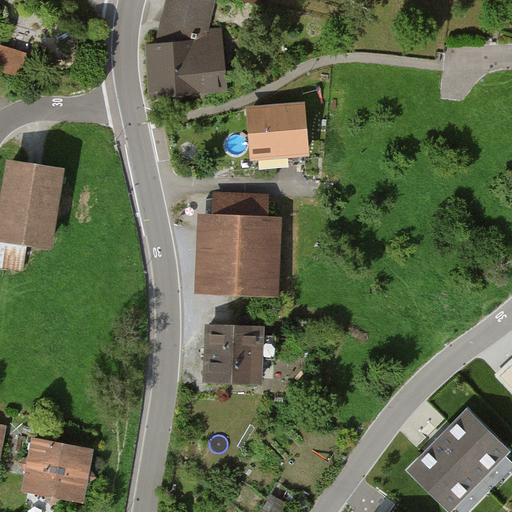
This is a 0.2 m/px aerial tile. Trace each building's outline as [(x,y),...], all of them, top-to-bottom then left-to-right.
[(165,0),(157,42),(147,44),(151,101),(232,92),(222,29),(211,29),(217,0),(234,0),(262,7),(263,0),(165,0)] [(0,68),(21,79),(32,58),(4,44),(0,51),(0,68)] [(307,102),(244,109),(250,169),(313,161),(307,102)] [(68,168),(9,160),(0,220),(0,242),(56,251),(68,168)] [(212,214),(199,214),(197,296),(281,298),(282,220),(272,219),(273,195),(213,194),(212,214)] [(0,266),(27,269),(29,255),(0,251),(0,266)] [(267,327),(208,325),(205,386),(265,388),(267,327)] [(511,364),(501,375),(511,386),(511,364)] [(463,411),(436,441),(479,480),(510,449),(463,411)] [(10,428),(0,425),(0,475),(1,476),(10,428)] [(97,451),(35,440),(25,495),(88,506),(97,451)] [(479,480),(436,441),(411,469),(454,506),(479,480)] [(388,511),(375,502),(367,511),(388,511)]
